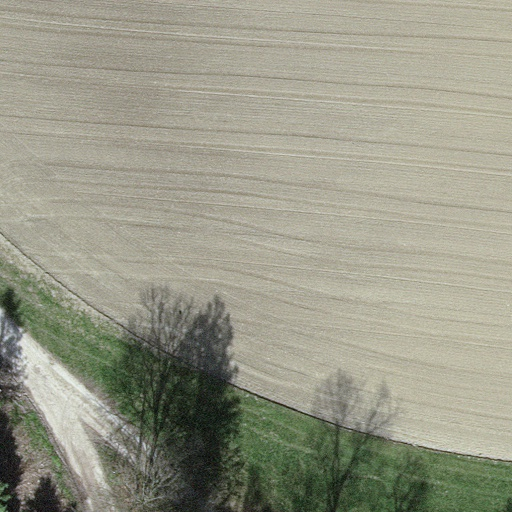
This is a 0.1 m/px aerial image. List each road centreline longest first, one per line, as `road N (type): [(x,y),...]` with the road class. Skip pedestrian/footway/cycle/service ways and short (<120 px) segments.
road 1 (track): [(205,511),(0,327)]
road 2 (track): [(47,371),(100,511)]
